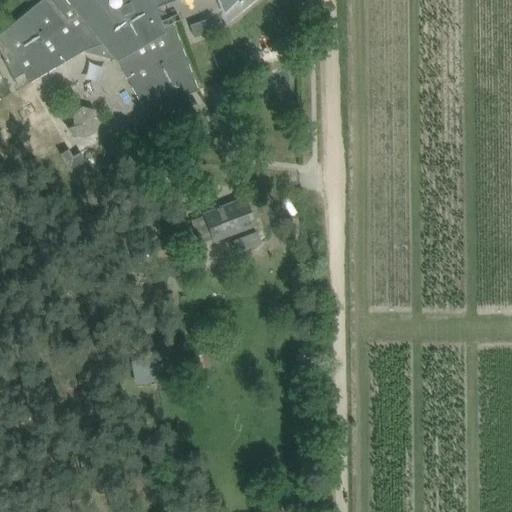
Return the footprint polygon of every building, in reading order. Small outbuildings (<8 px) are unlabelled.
[(40,0),(0,33),(0,41),(4,46),(0,49),(0,53),(16,77),(18,77),(16,75),(22,72),(29,85),(30,84),(29,82),(83,51),(115,59),(146,113),(145,114),(146,115),(158,108),(161,113),(159,114),(160,115),(191,100),(191,99),(189,100),(187,94),(200,89),(200,88),(198,89),(177,33),(173,23),(163,26),(160,19),(159,19),(154,8),(161,5),(174,0),(218,0),(225,12),(237,2),(238,3),(241,0),(40,0)] [(94,136),(103,110),(81,103),(72,128),(94,136)] [(65,161),(69,169),(77,165),(85,160),(80,152),(73,156),(69,149),(60,153),(65,161)] [(199,243),(213,238),(214,240),(255,224),(245,198),(204,213),(204,214),(191,219),(199,243)] [(194,373),(191,356),(177,359),(180,375),(194,373)]
